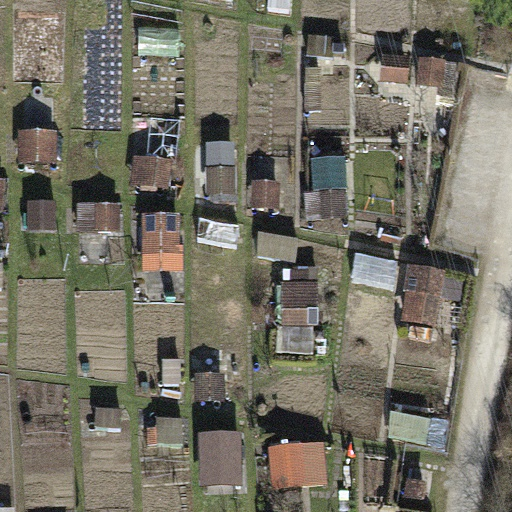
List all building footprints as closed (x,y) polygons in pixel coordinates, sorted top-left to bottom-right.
[(297,0),(270,0),(271,16),(298,15),(297,0)] [(341,6),(316,7),(317,24),(341,24),(341,6)] [(260,41),(261,63),(287,62),(286,40),(260,41)] [(312,47),(312,64),(332,63),(331,47),(312,47)] [(445,67),(422,66),(420,100),(443,101),(445,67)] [(384,92),(411,91),(410,67),(383,68),(384,92)] [(58,140),(23,141),(24,170),(59,168),(58,140)] [(287,161),(258,162),(260,210),(289,209),(287,161)] [(178,173),(138,165),(134,185),(174,193),(178,173)] [(350,168),(316,170),(318,225),(352,223),(350,168)] [(237,169),(207,170),(208,202),(238,201),(237,169)] [(113,212),(77,213),(79,268),(115,267),(113,212)] [(40,221),(30,221),(30,236),(41,236),(40,221)] [(184,223),(143,225),(145,276),(186,274),(184,223)] [(401,331),(436,338),(447,285),(412,278),(401,331)] [(321,328),(321,289),(290,289),(290,327),(321,328)] [(34,318),(17,319),(19,354),(35,354),(34,318)] [(251,357),(206,358),(206,383),(252,381),(251,357)] [(365,360),(359,383),(398,393),(404,370),(365,360)] [(187,362),(169,363),(170,382),(188,381),(187,362)] [(9,410),(0,409),(0,429),(10,429),(9,410)] [(246,438),(206,439),(208,495),(248,493),(246,438)] [(52,452),(27,453),(28,471),(53,470),(52,452)] [(304,454),(259,456),(260,496),(305,494),(304,454)] [(405,511),(407,511),(428,511),(431,496),(408,492),(405,511)]
